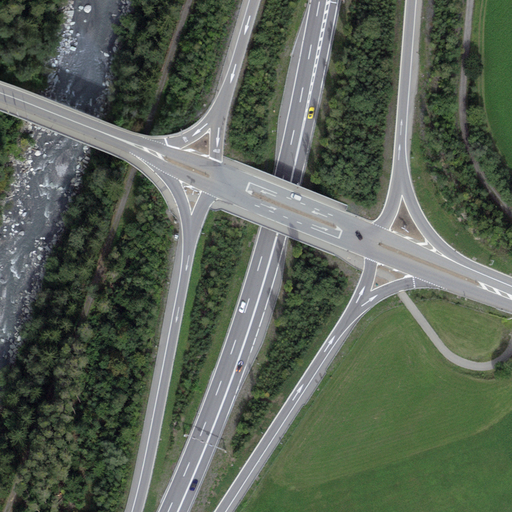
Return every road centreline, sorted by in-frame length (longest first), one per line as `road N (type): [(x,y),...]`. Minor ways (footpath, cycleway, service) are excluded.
road 1 (track): [(7,511),(194,0)]
road 2 (trunk): [(172,511),(272,234)]
road 3 (trunk): [(188,256),(136,511)]
road 4 (trunk): [(272,234),(302,154),(334,0)]
road 5 (trunk): [(319,0),(272,234)]
road 6 (track): [(511,214),(473,163),(464,133),(470,0)]
road 7 (trunk): [(220,511),(340,328)]
road 8 (trunk): [(511,287),(437,241),(410,201),(399,154)]
road 9 (trunk): [(399,154),(411,0)]
road 10 (primary): [(511,290),(374,233)]
road 11 (primary): [(0,94),(127,144)]
road 12 (trunk): [(340,328),(385,290),(451,283)]
